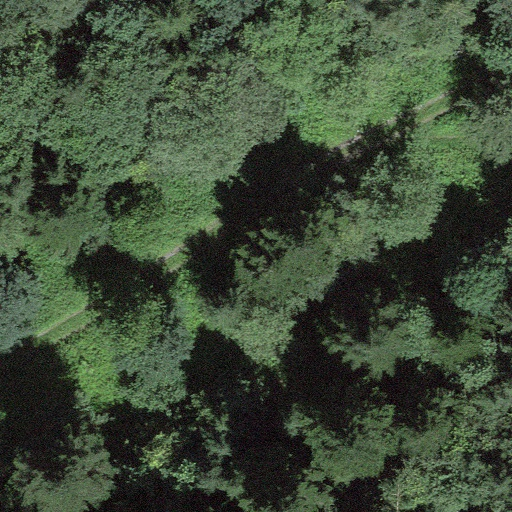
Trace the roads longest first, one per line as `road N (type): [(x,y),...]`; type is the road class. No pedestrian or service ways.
road 1 (track): [(0,381),(73,328),(401,137),(511,135)]
road 2 (track): [(511,68),(438,103),(401,137)]
